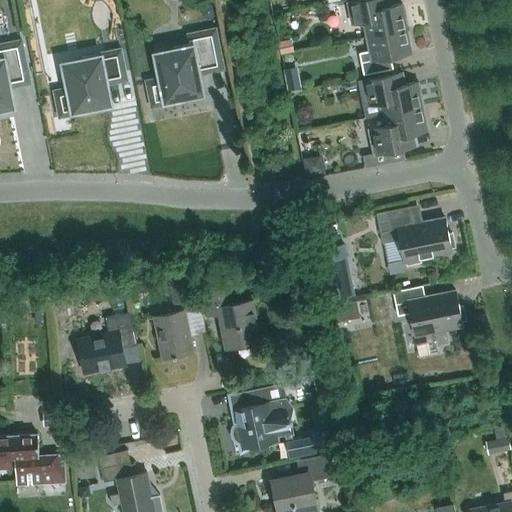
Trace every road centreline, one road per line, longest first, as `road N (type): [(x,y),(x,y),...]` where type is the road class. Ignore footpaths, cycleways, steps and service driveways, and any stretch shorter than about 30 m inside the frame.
road 1 (residential): [(0,192),(290,198),(467,164)]
road 2 (residential): [(213,511),(187,395),(107,413)]
road 3 (residential): [(467,164),(435,0)]
road 4 (residential): [(511,270),(484,250),(467,164)]
